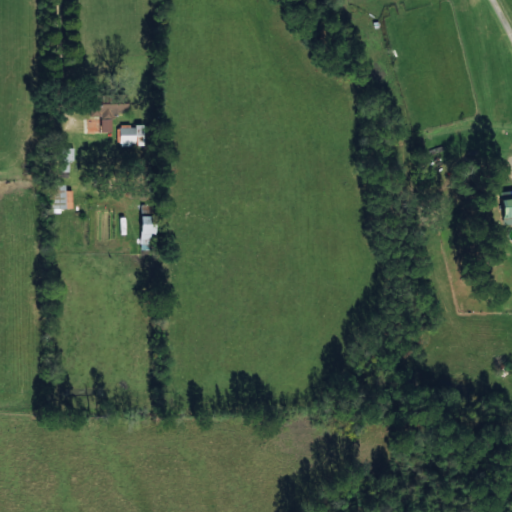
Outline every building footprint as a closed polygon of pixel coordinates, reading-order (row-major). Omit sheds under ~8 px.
[(111,130),(111,113),(127,112),(127,104),(89,105),(89,116),(100,116),(100,131),(111,130)] [(143,144),(143,124),(119,125),(119,145),(143,144)] [(72,207),(71,186),(56,186),(56,207),(72,207)] [(511,222),(511,189),(499,191),(502,223),(511,222)] [(155,215),(140,215),(139,244),(154,244),(155,215)]
